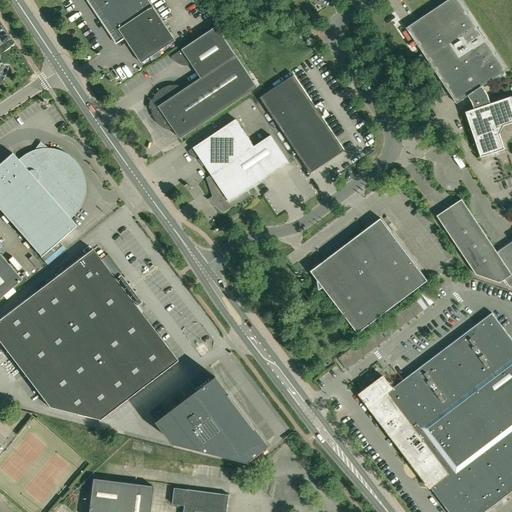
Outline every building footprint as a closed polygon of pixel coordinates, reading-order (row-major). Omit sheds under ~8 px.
[(148,0),(87,0),(116,43),(125,38),(141,63),(175,40),(148,0)] [(460,0),(447,0),(406,28),(456,103),(468,96),(472,102),(474,109),(466,112),(481,157),(505,149),(500,133),(504,125),(511,122),(511,95),(511,96),(507,85),(500,74),(507,70),(485,36),(479,28),(460,0)] [(257,87),(236,54),(217,26),(171,56),(172,58),(173,59),(174,60),(175,61),(177,62),(178,63),(179,63),(180,64),(182,65),(183,65),(184,65),(186,65),(187,65),(189,65),(190,65),(192,64),(201,78),(186,88),(184,87),(182,86),(181,86),(179,85),(177,85),(174,85),(171,85),(168,85),(166,86),(164,87),(162,89),(160,90),(157,92),(155,95),(154,97),(153,100),(152,103),(152,105),(151,108),(152,111),(152,113),(153,116),(154,118),(155,120),(157,123),(160,125),(162,127),(165,128),(167,129),(170,130),(172,130),(175,130),(180,138),(257,87)] [(260,97),(288,139),(310,173),(344,150),(322,117),(324,115),(319,106),(316,108),(294,75),(260,97)] [(211,174),(254,146),(236,119),(188,151),(193,158),(198,155),(211,174)] [(254,146),(211,174),(206,178),(214,201),(212,202),(223,213),(250,195),(247,191),(253,186),(289,163),(271,135),(254,146)] [(23,159),(20,162),(12,153),(0,162),(0,209),(41,256),(76,225),(67,216),(70,214),(72,212),(73,211),(75,208),(77,205),(79,202),(80,199),(81,195),(82,192),(82,188),(82,185),(82,182),(81,180),(81,178),(80,176),(79,173),(78,171),(77,169),(76,167),(74,164),(71,162),(69,159),(66,157),(63,155),(59,153),(58,153),(56,152),(54,152),(52,152),(50,151),(48,151),(47,151),(44,151),(43,151),(40,152),(37,152),(35,153),(34,153),(32,154),(30,155),(26,157),(24,158),(23,159)] [(462,199),(437,216),(476,274),(500,283),(505,280),(509,286),(511,286),(511,243),(498,253),(462,199)] [(358,333),(428,280),(381,218),(311,271),(317,279),(319,290),(323,287),(358,333)] [(116,280),(92,248),(0,318),(0,342),(49,407),(99,420),(177,360),(135,305),(139,302),(120,277),(116,280)] [(0,297),(21,279),(2,256),(0,254),(0,297)] [(511,339),(492,313),(392,388),(383,376),(360,394),(449,511),(484,511),(511,491),(511,339)] [(387,330),(383,333),(387,338),(391,336),(387,330)] [(150,411),(173,442),(248,461),(268,446),(215,376),(167,413),(160,403),(150,411)] [(149,511),(153,486),(92,478),(87,511),(149,511)] [(226,511),(229,494),(186,489),(175,488),(173,504),(184,505),(183,511),(226,511)]
